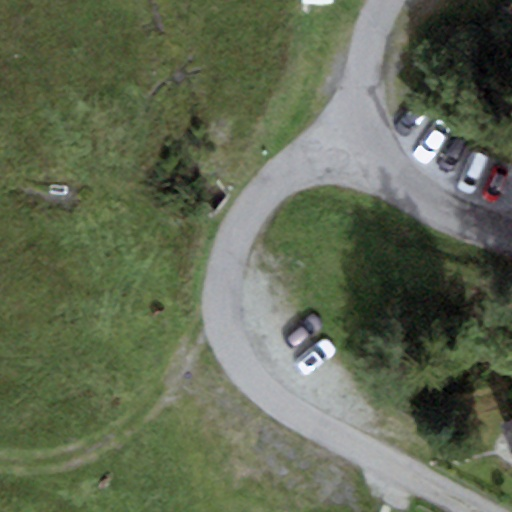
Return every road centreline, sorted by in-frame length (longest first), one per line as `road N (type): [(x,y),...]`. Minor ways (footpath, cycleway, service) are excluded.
road 1 (residential): [(473,511),(296,420),(236,364),(219,317),(224,260),(253,204),(289,174)]
road 2 (track): [(0,457),(59,460),(133,425),(195,335),(219,317)]
road 3 (residential): [(358,153),(511,229)]
road 4 (unclassified): [(358,153),(376,29),(397,0)]
